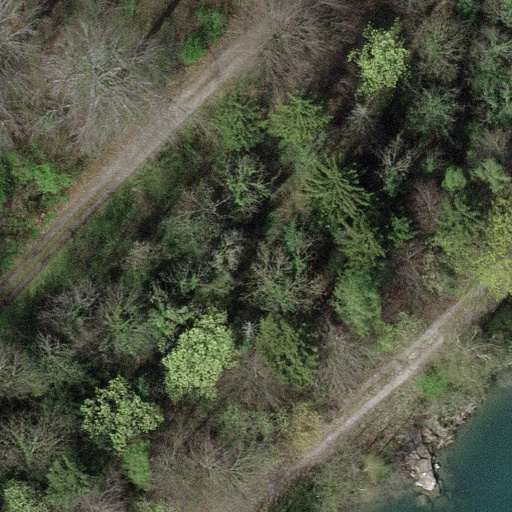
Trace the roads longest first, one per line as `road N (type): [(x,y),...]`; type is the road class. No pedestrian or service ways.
road 1 (track): [(305,0),(0,289)]
road 2 (track): [(511,288),(234,511)]
